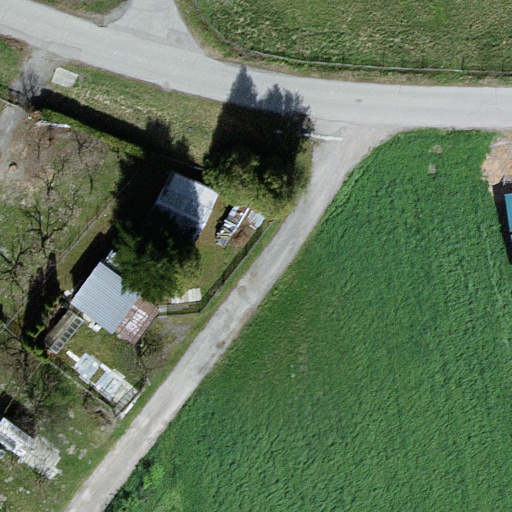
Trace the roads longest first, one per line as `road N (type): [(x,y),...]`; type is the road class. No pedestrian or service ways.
road 1 (track): [(70,511),(263,269),(310,198),(349,102)]
road 2 (unclassified): [(511,107),(349,102),(151,65)]
road 3 (unclassified): [(151,65),(0,8)]
